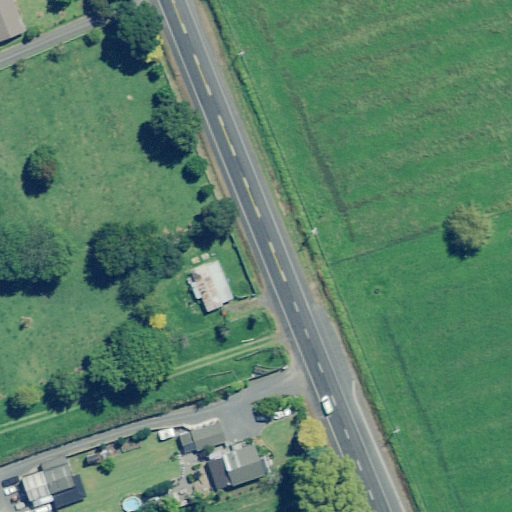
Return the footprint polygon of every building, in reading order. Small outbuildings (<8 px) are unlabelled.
[(0,0),(0,42),(25,32),(11,0),(0,0)] [(185,275),(189,284),(186,285),(192,299),(195,298),(201,312),(203,315),(222,307),(221,305),(232,300),(215,262),(185,275)] [(225,444),(222,433),(195,441),(198,452),(225,444)] [(190,437),(181,439),(184,454),(193,451),(190,437)] [(206,460),(211,475),(194,480),(198,492),(215,487),(216,491),(263,476),(253,445),(206,460)] [(68,465),(22,478),(29,501),(52,494),(55,504),(77,497),(75,488),(68,465)] [(141,511),(142,511),(138,501),(117,508),(118,511),(141,511)]
